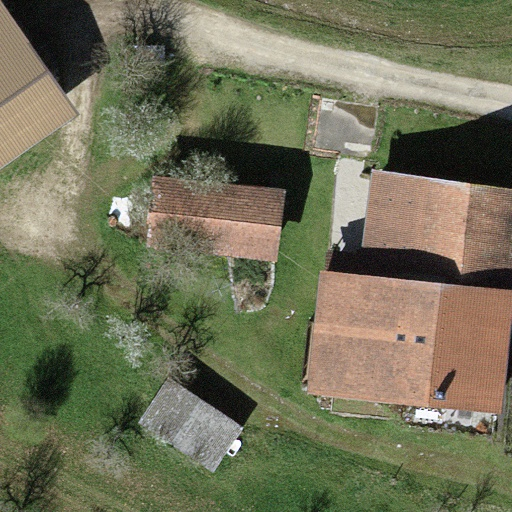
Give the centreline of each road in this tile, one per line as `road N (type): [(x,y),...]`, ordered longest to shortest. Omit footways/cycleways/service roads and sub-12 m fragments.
road 1 (track): [(511,489),(327,438),(244,398),(125,311),(91,265),(73,214),(62,123),(71,33)]
road 2 (track): [(511,104),(276,57),(104,4),(81,11),(71,33)]
